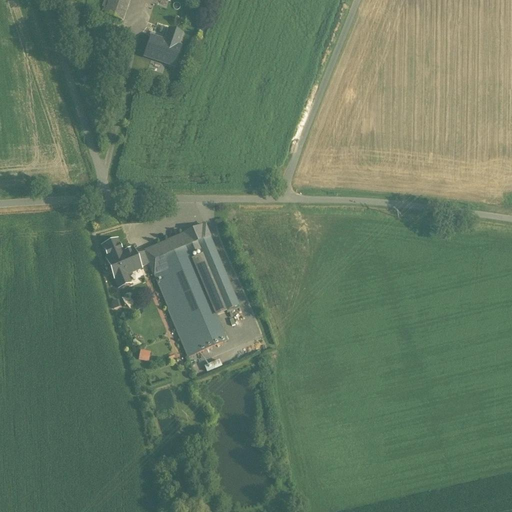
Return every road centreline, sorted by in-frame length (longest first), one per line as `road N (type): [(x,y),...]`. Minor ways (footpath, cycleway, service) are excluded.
road 1 (unclassified): [(105,197),(359,198),(511,219)]
road 2 (unclassified): [(42,0),(105,197)]
